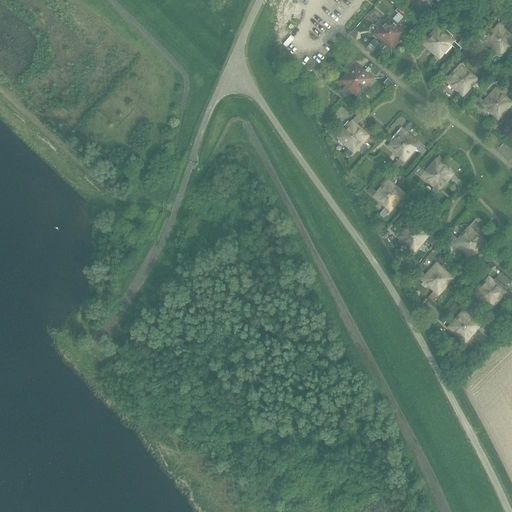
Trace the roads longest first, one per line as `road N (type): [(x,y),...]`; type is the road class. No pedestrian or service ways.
road 1 (unclassified): [(509,511),(381,272),(233,60)]
road 2 (unclassified): [(97,343),(158,251),(233,60)]
